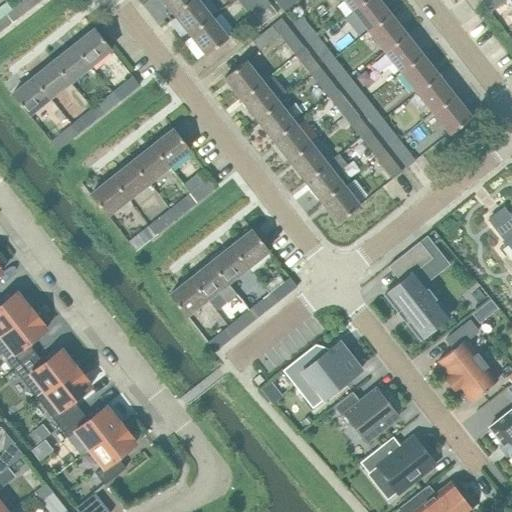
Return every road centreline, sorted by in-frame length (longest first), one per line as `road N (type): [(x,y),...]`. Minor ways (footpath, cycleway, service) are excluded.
road 1 (residential): [(0,198),(209,456),(213,477),(201,494),(168,511)]
road 2 (residential): [(335,282),(116,0)]
road 3 (residential): [(477,468),(335,282)]
road 4 (residential): [(335,282),(511,146)]
road 5 (residential): [(511,112),(423,0)]
